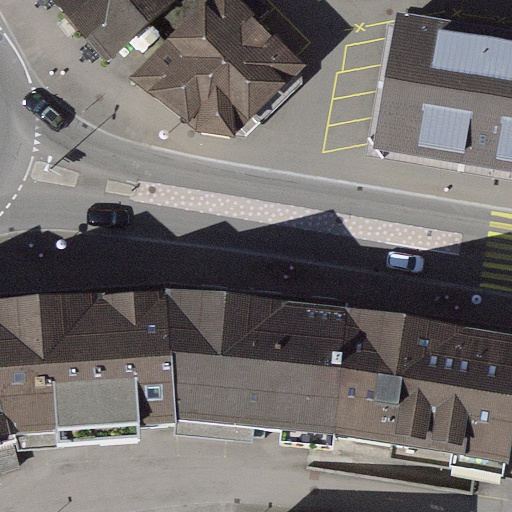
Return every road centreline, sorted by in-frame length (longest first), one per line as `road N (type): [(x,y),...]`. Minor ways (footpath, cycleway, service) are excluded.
road 1 (primary): [(511,254),(196,202)]
road 2 (primary): [(196,202),(136,167),(58,138),(15,100)]
road 3 (primary): [(0,212),(128,215),(196,202)]
